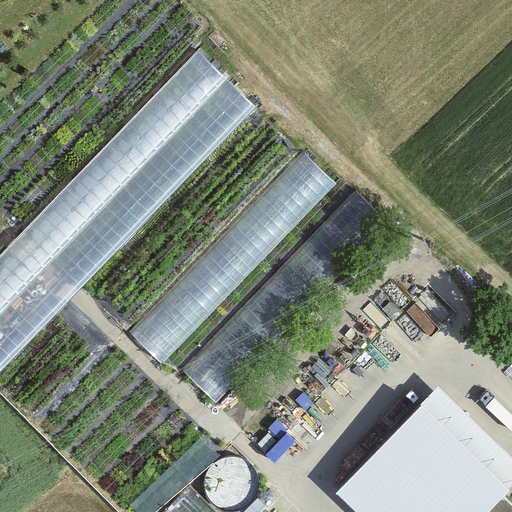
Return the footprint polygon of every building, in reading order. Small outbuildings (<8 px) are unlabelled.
[(0,373),(1,374),(258,98),(197,42),(0,253),(0,373)] [(165,358),(337,177),(305,146),(132,327),(165,358)] [(185,367),(215,395),(385,216),(355,188),(185,367)] [(511,511),(511,491),(511,490),(511,488),(511,445),(444,380),(342,487),(368,511),(511,511)] [(186,447),(201,467),(220,452),(204,433),(186,447)]
